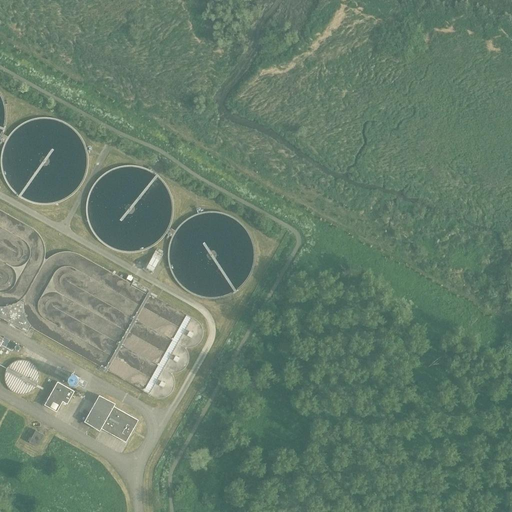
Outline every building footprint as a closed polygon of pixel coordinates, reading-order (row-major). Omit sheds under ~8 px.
[(163,254),(156,250),(146,269),(153,273),(163,254)] [(5,380),(5,381),(6,383),(6,384),(7,386),(8,387),(8,388),(10,390),(11,391),(12,392),(13,393),(15,393),(16,394),(18,394),(19,395),(21,395),(23,395),(24,395),(26,394),(27,394),(29,393),(31,393),(31,392),(33,391),(34,390),(35,389),(36,387),(37,386),(38,385),(39,383),(39,382),(39,380),(39,378),(39,376),(39,375),(39,374),(39,373),(38,371),(37,369),(36,368),(35,366),(34,365),(33,364),(31,363),(30,362),(28,361),(26,361),(25,360),(23,360),(20,360),(19,361),(19,360),(16,361),(15,362),(14,362),(12,363),(11,364),(10,365),(8,367),(8,368),(7,369),(6,370),(6,372),(5,374),(5,375),(5,376),(5,378),(5,379),(5,380)] [(57,413),(63,402),(68,405),(75,392),(58,382),(45,406),(57,413)] [(85,422),(91,426),(101,431),(102,429),(126,443),(139,421),(114,407),(115,405),(99,396),(85,422)] [(36,431),(30,442),(38,447),(44,435),(36,431)]
